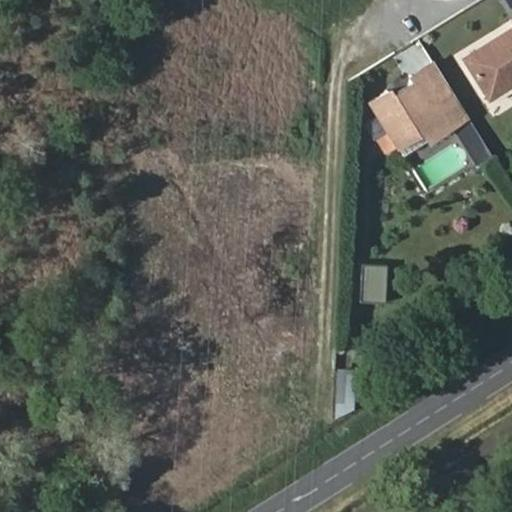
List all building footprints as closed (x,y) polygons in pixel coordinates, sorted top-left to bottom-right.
[(511,28),(498,37),(502,43),(471,63),(492,98),(511,85),(511,28)] [(498,37),(467,57),(471,63),(502,43),(498,37)] [(419,84),(417,86),(432,107),(438,104),(454,128),(472,117),(438,63),(415,78),(419,84)] [(388,92),(371,103),(400,149),(424,133),(430,143),(454,128),(438,104),(432,107),(417,86),(394,100),(388,92)] [(400,149),(407,159),(430,143),(424,133),(400,149)] [(374,289),(376,263),(365,262),(363,288),(374,289)] [(340,369),(337,409),(353,410),(355,370),(340,369)]
